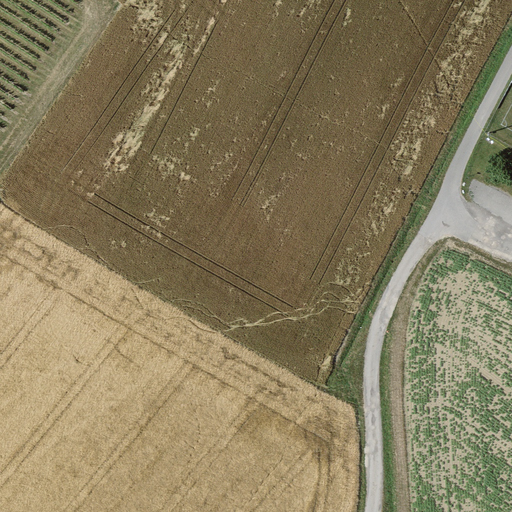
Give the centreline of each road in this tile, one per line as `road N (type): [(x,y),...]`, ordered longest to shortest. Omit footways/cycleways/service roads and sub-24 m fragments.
road 1 (track): [(439,215),(378,327),(374,511)]
road 2 (unclassified): [(511,58),(439,215)]
